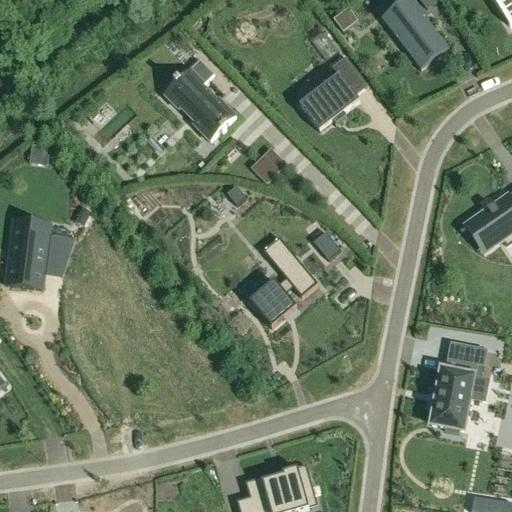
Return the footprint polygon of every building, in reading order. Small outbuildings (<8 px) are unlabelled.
[(382,21),(381,22),(421,73),(421,72),(449,51),(449,52),(450,51),(410,0),(409,0),(410,1),(382,22),(382,21)] [(437,4),(433,0),(418,0),(427,11),(437,4)] [(511,0),(492,0),(510,29),(511,28),(511,0)] [(333,21),(343,34),(359,22),(349,9),(333,21)] [(339,77),(300,107),(304,113),(303,114),(306,118),(307,116),(320,134),(335,122),(338,126),(348,118),(345,114),(360,103),(356,97),(368,87),(346,59),(332,69),(339,77)] [(200,63),(165,97),(178,111),(179,110),(194,125),(193,126),(211,145),(222,134),(223,135),(227,132),(226,130),(236,120),(218,102),(204,88),(205,87),(215,78),(200,63)] [(235,102),(247,116),(260,105),(247,91),(235,102)] [(125,145),(144,118),(133,110),(114,138),(125,145)] [(227,197),(237,209),(247,201),(237,189),(227,197)] [(511,206),(507,200),(467,228),(483,251),(500,239),(507,249),(511,245),(511,206)] [(42,293),(51,227),(33,225),(32,231),(14,229),(6,288),(42,293)] [(326,234),(314,245),(329,263),(342,253),(326,234)] [(282,317),(294,307),(286,297),(293,290),(302,301),(318,287),(280,241),(263,255),(287,282),(279,289),(275,284),(258,298),(263,304),(255,311),(272,332),(285,321),(282,317)] [(165,328),(88,342),(94,371),(109,369),(110,371),(112,386),(115,386),(114,384),(173,374),(165,329),(167,328),(167,326),(164,326),(165,328)] [(485,405),(489,382),(475,379),(477,367),(484,369),(487,353),(459,348),(456,363),(460,364),(458,376),(446,374),(442,373),(438,393),(437,395),(435,405),(435,407),(436,408),(432,428),(446,431),(446,435),(459,437),(460,433),(463,434),(469,403),(469,402),(485,405)] [(272,511),(287,511),(319,503),(308,462),(284,469),(285,473),(278,475),(277,471),(247,479),(256,510),(271,506),(272,511)] [(511,511),(511,505),(499,503),(498,511),(511,511)]
